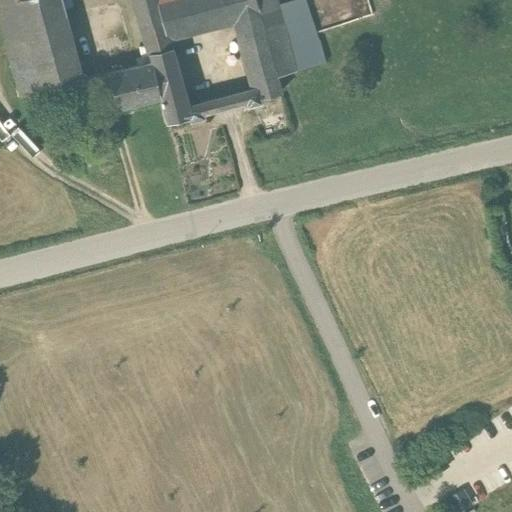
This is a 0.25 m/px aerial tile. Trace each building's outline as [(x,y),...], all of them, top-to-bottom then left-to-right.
[(0,0),(0,18),(9,58),(31,53),(42,91),(82,80),(63,10),(60,0),(0,0)] [(70,0),(60,0),(63,10),(73,7),(70,0)] [(160,0),(158,1),(135,7),(148,49),(148,52),(171,46),(168,33),(237,15),(256,88),(246,91),(246,90),(215,99),(219,109),(246,101),(247,106),(262,102),(261,97),(281,92),(276,75),(256,0),(160,0)] [(277,6),(275,0),(256,0),(276,75),(296,70),(288,42),(279,5),(277,6)] [(288,42),(296,70),(325,62),(318,35),(288,42)] [(171,46),(148,52),(160,96),(166,122),(189,116),(190,121),(205,117),(203,113),(219,109),(215,99),(198,103),(198,104),(188,107),(171,46)] [(137,65),(108,72),(117,107),(160,96),(148,52),(148,49),(140,51),(141,57),(136,59),(137,65)] [(31,53),(9,58),(21,97),(42,91),(31,53)]
